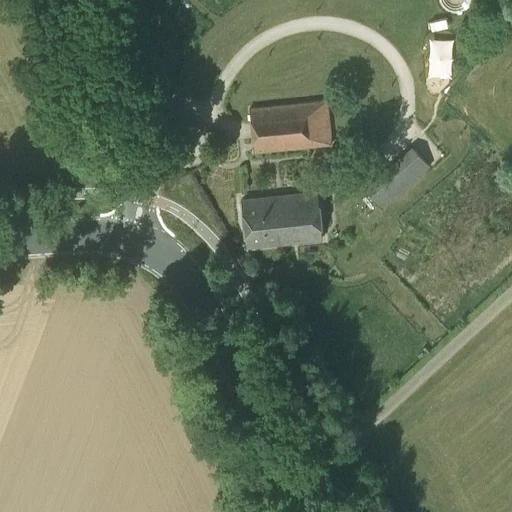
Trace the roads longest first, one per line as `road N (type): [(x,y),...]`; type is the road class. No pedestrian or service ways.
road 1 (secondary): [(289,511),(160,251),(138,237)]
road 2 (unclassified): [(138,237),(147,177),(62,0)]
road 3 (secondary): [(138,237),(0,248)]
